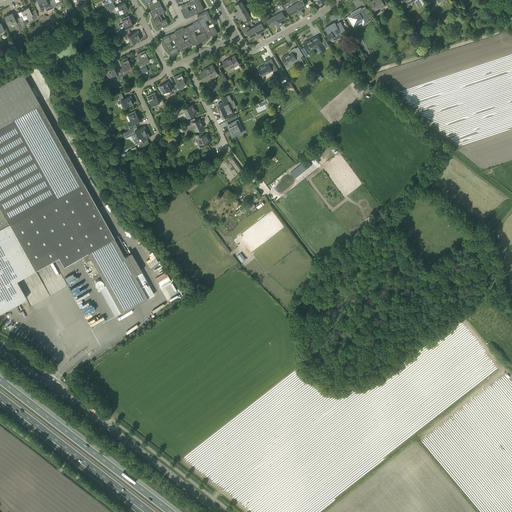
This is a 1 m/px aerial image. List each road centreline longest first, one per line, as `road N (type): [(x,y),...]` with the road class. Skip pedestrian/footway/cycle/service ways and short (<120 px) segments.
road 1 (track): [(321,266),(295,307),(296,350),(301,365),(332,385),(377,374),(487,291),(497,272),(482,237),(418,183)]
road 2 (track): [(418,183),(440,142),(370,76),(496,32),(511,14)]
road 3 (unclassified): [(220,511),(0,349)]
road 4 (motorway): [(170,511),(0,380)]
road 5 (track): [(264,192),(228,151),(154,197),(117,167)]
road 6 (motorway): [(0,396),(148,511)]
road 7 (unclassified): [(120,511),(0,419)]
road 8 (track): [(418,183),(384,223),(321,266)]
